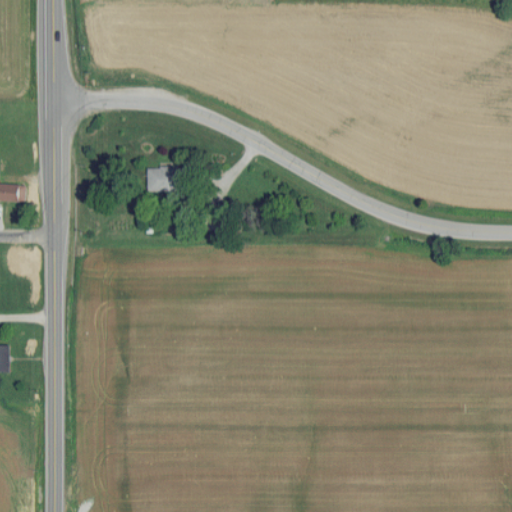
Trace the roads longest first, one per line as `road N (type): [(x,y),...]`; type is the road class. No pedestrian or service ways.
road 1 (primary): [(53,511),(54,0)]
road 2 (tertiary): [(511,231),(395,215),(200,113),(134,101),(54,100)]
